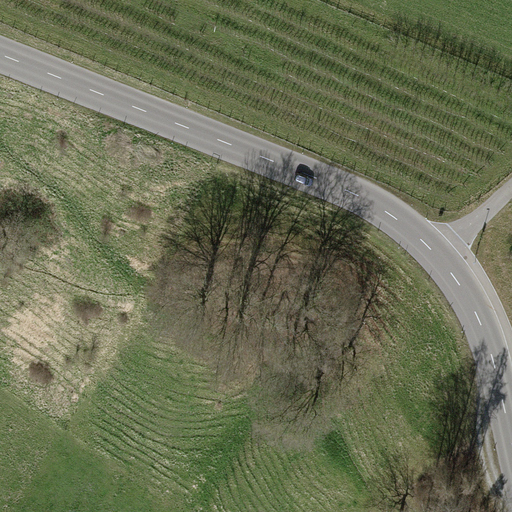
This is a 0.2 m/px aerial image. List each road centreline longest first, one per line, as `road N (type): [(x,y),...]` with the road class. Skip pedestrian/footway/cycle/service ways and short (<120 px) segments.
road 1 (unclassified): [(0,53),(328,184),(394,218),(440,258)]
road 2 (residential): [(440,258),(471,301),(511,436)]
